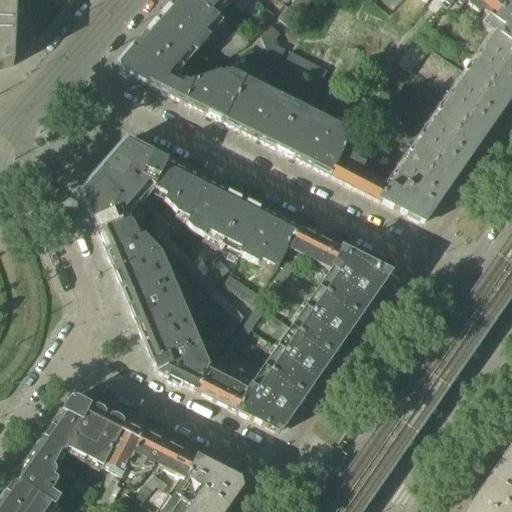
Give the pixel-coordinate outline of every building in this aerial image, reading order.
[(0,0),(0,70),(12,68),(14,22),(14,10),(14,0),(0,0)] [(195,0),(175,0),(132,50),(166,79),(171,80),(172,79),(220,22),(214,17),(195,0)] [(195,0),(214,17),(228,0),(195,0)] [(290,24),(312,0),(295,0),(281,16),(277,21),(286,29),(290,24)] [(506,10),(494,0),(448,0),(443,6),(449,11),(454,5),(461,11),(465,6),(478,18),(482,14),(492,23),(493,24),(506,10)] [(511,15),(506,10),(493,24),(492,23),(484,32),(493,39),(493,38),(511,51),(511,15)] [(274,41),(278,37),(270,28),(263,36),(258,40),(263,55),(275,61),(278,63),(284,51),(281,50),(278,49),(274,41)] [(511,51),(493,38),(493,39),(465,77),(506,107),(511,97),(511,51)] [(181,86),(172,79),(171,80),(166,79),(132,50),(117,67),(119,75),(219,125),(243,79),(231,73),(229,76),(225,73),(223,76),(218,74),(181,86)] [(323,71),(286,53),(281,64),(317,83),(323,71)] [(290,76),(278,69),(272,80),(285,86),(290,76)] [(465,77),(436,117),(478,146),(506,107),(465,77)] [(298,106),(243,79),(219,125),(273,153),(298,106)] [(351,133),(298,106),(273,153),(328,180),(342,150),(351,133)] [(478,146),(436,117),(408,157),(450,187),(478,146)] [(372,145),(377,136),(370,132),(365,140),(372,145)] [(127,217),(140,202),(150,191),(163,164),(152,158),(152,157),(124,143),(78,196),(91,225),(92,225),(103,252),(137,239),(132,227),(127,222),(124,222),(123,217),(127,217)] [(385,187),(356,173),(360,165),(350,160),(352,156),(342,150),(328,180),(374,204),(385,187)] [(450,187),(408,157),(385,187),(374,204),(417,225),(425,223),(450,187)] [(224,195),(163,164),(150,191),(165,199),(163,202),(175,216),(187,222),(184,226),(190,233),(202,239),(224,195)] [(221,249),(244,205),(224,195),(202,239),(221,249)] [(277,268),(286,251),(296,231),(244,205),(221,249),(261,269),(263,266),(270,270),(277,268)] [(163,209),(157,215),(162,220),(169,215),(163,209)] [(162,220),(157,215),(152,219),(160,228),(165,224),(162,220)] [(160,228),(159,229),(161,230),(168,238),(173,233),(165,224),(160,228)] [(152,235),(185,270),(191,264),(168,238),(161,230),(152,235)] [(340,254),(300,233),(296,231),(286,251),(327,272),(340,254)] [(151,254),(147,244),(141,237),(137,239),(103,252),(111,271),(151,254)] [(167,269),(162,258),(155,252),(151,254),(111,271),(119,289),(167,269)] [(382,275),(340,254),(327,272),(372,299),(384,282),(382,275)] [(286,262),(283,269),(290,274),(292,271),(302,277),(304,272),(286,262)] [(204,264),(197,270),(212,287),(227,273),(219,263),(210,270),(204,264)] [(212,287),(197,270),(191,264),(185,270),(216,303),(222,298),(212,287)] [(184,311),(178,295),(167,269),(119,289),(150,363),(198,343),(184,311)] [(278,291),(290,274),(283,269),(271,287),(278,291)] [(372,299),(327,272),(315,289),(358,319),(372,299)] [(221,289),(250,308),(257,297),(228,278),(221,289)] [(262,314),(278,291),(271,287),(255,309),(262,314)] [(358,319),(315,289),(301,309),(345,339),(358,319)] [(182,294),(178,295),(184,311),(203,304),(198,293),(184,299),(182,294)] [(242,319),(222,298),(216,303),(238,327),(242,319)] [(206,320),(217,315),(213,306),(202,311),(206,320)] [(246,338),(262,314),(255,309),(238,333),(246,338)] [(345,339),(301,309),(288,328),(331,358),(345,339)] [(221,335),(229,341),(236,330),(229,325),(221,335)] [(331,358),(288,328),(274,348),(317,378),(331,358)] [(251,342),(246,338),(238,333),(229,347),(236,352),(241,356),(251,342)] [(206,373),(208,368),(198,343),(150,363),(155,374),(195,395),(206,373)] [(222,373),(236,352),(229,347),(214,368),(222,373)] [(317,378),(274,348),(261,368),(304,398),(317,378)] [(304,398),(261,368),(247,388),(290,417),(304,398)] [(233,414),(243,393),(232,386),(209,375),(206,373),(195,395),(233,414)] [(290,417),(247,388),(243,393),(233,414),(272,434),(280,432),(290,417)] [(101,472),(125,426),(76,401),(68,403),(60,414),(79,427),(66,453),(101,472)] [(79,427),(60,414),(40,443),(58,455),(66,453),(79,427)] [(123,471),(142,435),(125,426),(101,472),(118,480),(123,471)] [(158,470),(169,449),(142,435),(123,471),(134,477),(137,471),(141,474),(150,470),(152,467),(158,470)] [(50,494),(56,485),(55,483),(51,480),(55,473),(54,470),(51,468),(58,455),(40,443),(0,500),(0,511),(52,511),(54,510),(53,509),(59,501),(50,494)] [(511,494),(511,447),(490,479),(511,494)] [(187,481),(197,463),(169,449),(158,470),(177,480),(187,481)] [(237,484),(197,463),(187,481),(227,508),(239,491),(237,484)] [(134,511),(159,483),(153,478),(125,511),(126,511),(134,511)] [(511,511),(511,494),(490,479),(467,511),(511,511)] [(224,511),(227,508),(187,481),(177,480),(166,496),(189,511),(224,511)] [(88,490),(83,500),(90,504),(96,494),(88,490)] [(189,511),(166,496),(155,511),(189,511)]
